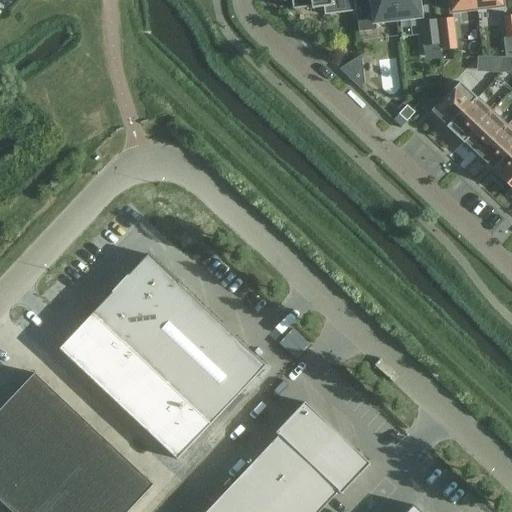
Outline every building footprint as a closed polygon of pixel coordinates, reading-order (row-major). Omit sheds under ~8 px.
[(356,11),(354,0),(291,0),(292,9),(311,7),(311,8),(323,7),(324,15),(356,11)] [(397,19),(394,0),(370,0),(371,6),(356,8),(359,32),(376,30),(375,22),(397,19)] [(394,0),(397,19),(421,16),(418,0),(394,0)] [(475,0),(450,0),(452,11),(476,8),(475,0)] [(501,5),(500,0),(475,0),(476,8),(501,5)] [(360,55),(339,69),(359,88),(364,83),(360,55)] [(431,113),(447,128),(476,97),(460,82),(431,113)] [(476,97),(447,128),(462,142),(491,111),(476,97)] [(414,113),(406,105),(398,114),(400,116),(406,121),(408,119),(414,113)] [(491,111),(462,142),(477,156),(506,125),(491,111)] [(511,131),(506,125),(477,156),(492,170),(511,148),(511,131)] [(511,148),(492,170),(506,184),(511,178),(511,148)] [(265,365),(178,283),(148,254),(92,314),(122,342),(209,424),(265,365)] [(34,373),(0,409),(0,501),(11,511),(127,511),(153,485),(34,373)] [(304,402),(275,433),(278,435),(205,511),(318,511),(338,492),(341,494),(370,464),(304,402)]
